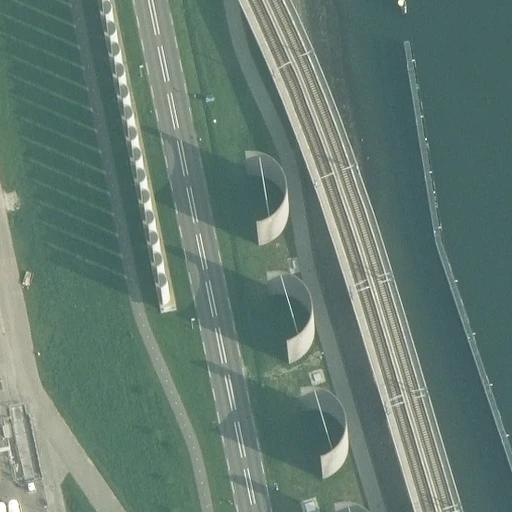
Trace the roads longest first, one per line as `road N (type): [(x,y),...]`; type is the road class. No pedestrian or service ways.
road 1 (secondary): [(253,511),(147,0)]
road 2 (unclassified): [(115,511),(16,364),(0,275)]
